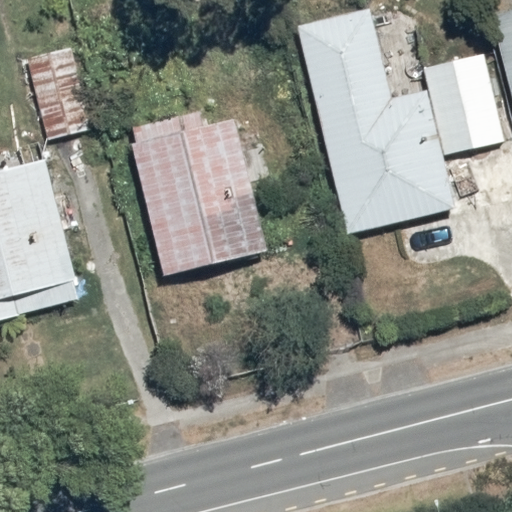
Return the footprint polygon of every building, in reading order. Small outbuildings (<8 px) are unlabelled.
[(403,98),(381,8),(307,26),(357,235),(468,209),(457,161),(511,148),(511,126),(491,40),(426,56),(434,91),(403,98)] [(511,17),(501,20),(511,65),(511,17)] [(94,130),(75,36),(29,45),(48,140),(94,130)] [(223,103),(140,120),(173,281),(282,258),(252,115),(227,121),(223,103)] [(56,157),(0,171),(0,332),(94,310),(56,157)]
